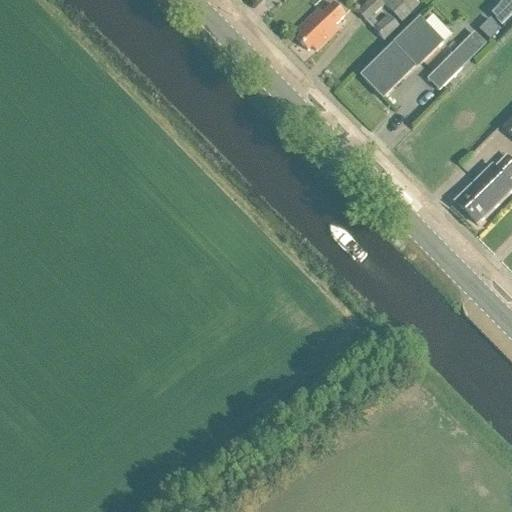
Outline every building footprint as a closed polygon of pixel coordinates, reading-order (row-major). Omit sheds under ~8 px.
[(371,20),(383,7),(392,0),(372,0),(356,15),(365,25),(371,20)] [(392,0),(383,7),(400,25),(417,8),(409,0),(392,0)] [(511,0),(508,0),(490,18),(503,31),(511,21),(511,0)] [(344,19),(333,8),(321,19),(316,15),(296,35),(300,39),(296,43),(308,55),(311,51),(315,55),(336,35),(332,31),(344,19)] [(377,27),(371,20),(365,25),(384,44),(398,30),(387,18),(377,27)] [(381,102),(418,66),(420,68),(442,46),(418,22),(360,80),(381,102)] [(426,84),(437,95),(474,58),(463,47),(449,62),(448,61),(426,84)] [(478,230),(511,196),(511,189),(508,186),(511,182),(511,165),(510,163),(509,164),(507,161),(484,182),(483,180),(456,206),(478,230)]
